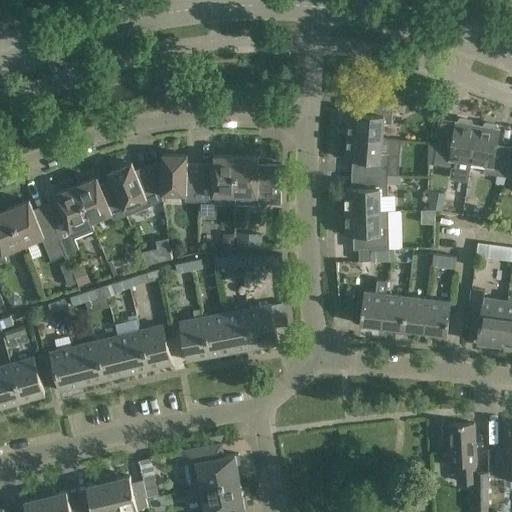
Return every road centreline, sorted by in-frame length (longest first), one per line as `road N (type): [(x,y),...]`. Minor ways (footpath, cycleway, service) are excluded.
road 1 (residential): [(311,120),(156,123),(0,174)]
road 2 (residential): [(0,465),(261,410)]
road 3 (residential): [(323,359),(307,251),(311,120)]
road 4 (unclassified): [(0,58),(97,22),(199,4)]
road 5 (residential): [(323,359),(511,381)]
road 6 (unclassified): [(317,8),(400,21),(486,49)]
